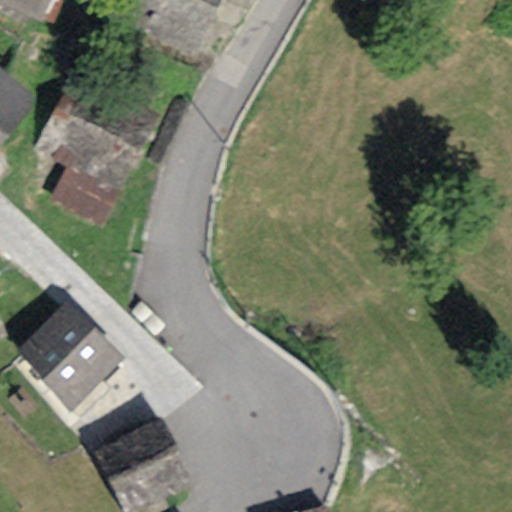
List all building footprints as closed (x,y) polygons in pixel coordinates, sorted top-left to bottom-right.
[(0,0),(0,4),(43,23),(52,0),(0,0)] [(228,0),(120,0),(112,18),(200,60),(228,0)] [(0,70),(0,147),(38,103),(0,70)] [(68,78),(31,147),(66,166),(120,192),(123,195),(159,126),(68,78)] [(102,228),(120,192),(66,166),(49,202),(102,228)] [(68,304),(15,352),(69,411),(122,363),(68,304)] [(162,420),(94,452),(122,511),(136,511),(193,485),(162,420)]
